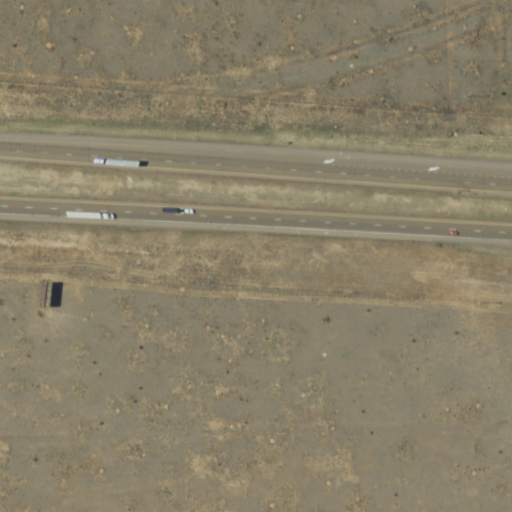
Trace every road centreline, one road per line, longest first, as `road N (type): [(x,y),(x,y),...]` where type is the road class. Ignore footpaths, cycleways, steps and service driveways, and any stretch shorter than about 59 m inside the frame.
road 1 (motorway): [(511,187),(0,151)]
road 2 (motorway): [(0,207),(511,233)]
